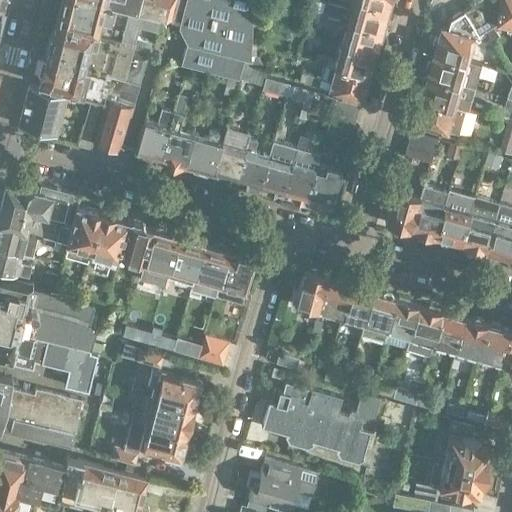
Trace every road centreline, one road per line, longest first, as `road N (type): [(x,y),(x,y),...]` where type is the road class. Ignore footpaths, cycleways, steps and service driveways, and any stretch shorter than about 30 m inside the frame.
road 1 (residential): [(203,511),(280,227)]
road 2 (residential): [(280,227),(0,139)]
road 3 (residential): [(347,245),(419,0)]
road 4 (residential): [(511,291),(347,245)]
road 5 (tertiary): [(0,119),(31,0)]
